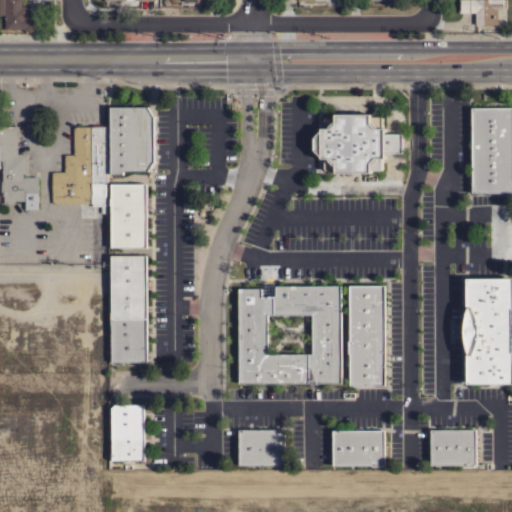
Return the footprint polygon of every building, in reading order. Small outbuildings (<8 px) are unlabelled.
[(5,15),(0,15),(0,0),(21,0),(21,6),(27,6),(27,15),(40,15),(40,31),(24,31),(24,29),(5,29),(5,15)] [(475,12),(459,12),(459,0),(503,0),(503,8),(497,8),(497,24),(475,24),(475,12)] [(149,106),(149,109),(150,109),(150,111),(151,111),(151,113),(153,113),(153,116),(155,116),(155,171),(123,171),(123,174),(110,174),(110,106),(149,106)] [(511,192),(472,193),(471,107),(511,107),(511,192)] [(402,153),(385,153),(385,158),(382,158),(382,168),(380,170),(371,170),(371,173),(336,172),(336,170),(326,170),(324,168),(324,158),(322,158),(322,156),(315,149),(315,137),(321,131),(321,128),(324,128),(324,119),(326,116),(335,117),(335,114),(371,114),(371,116),(380,116),(382,118),(382,128),(385,128),(385,134),(402,133),(402,153)] [(0,126),(17,126),(17,127),(18,127),(18,154),(26,154),(28,154),(28,177),(38,177),(38,178),(40,178),(40,209),(39,209),(25,209),(25,204),(3,204),(3,196),(2,196),(2,192),(1,192),(1,180),(2,180),(2,167),(0,167),(0,126)] [(52,203),(52,172),(64,172),(64,154),(73,154),(73,126),(91,126),(107,126),(107,127),(109,127),(109,206),(108,206),(108,213),(103,213),(103,212),(101,212),(101,206),(94,206),(92,206),(92,203),(53,203),(52,203)] [(147,183),(147,247),(111,247),(111,205),(110,205),(110,198),(111,198),(111,183),(147,183)] [(111,319),(111,312),(111,255),(147,255),(147,318),(147,362),(112,362),(112,325),(111,325),(111,319)] [(511,383),(468,383),(468,382),(466,382),(466,355),(463,347),(462,338),(465,338),(464,333),(464,328),(465,323),(462,322),(462,319),(464,312),(465,307),(467,303),(466,303),(466,279),(467,279),(467,278),(511,278),(511,383)] [(239,288),(262,288),(262,296),(276,296),(276,285),(341,285),(342,382),(316,383),(316,380),(308,380),(308,382),(239,383),(239,288)] [(385,285),(385,385),(350,385),(350,353),(349,353),(349,341),(350,341),(349,285),(385,285)] [(144,460),(112,460),(112,407),(113,407),(113,406),(115,406),(114,404),(144,404),(144,460)] [(444,429),(444,426),(451,426),(451,429),(476,429),(476,464),(474,464),(474,466),(464,466),(464,464),(431,465),(431,429),(444,429)] [(285,465),(282,465),(282,466),(275,466),(275,465),(239,465),(239,429),(284,429),(285,465)] [(385,430),(385,465),(382,465),(382,466),(372,466),(372,465),(333,465),(333,430),(385,430)]
